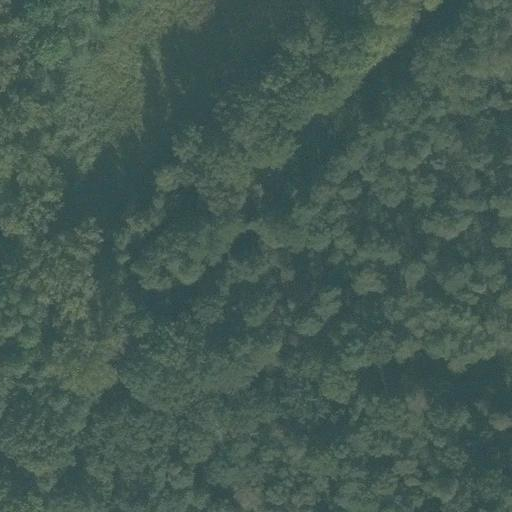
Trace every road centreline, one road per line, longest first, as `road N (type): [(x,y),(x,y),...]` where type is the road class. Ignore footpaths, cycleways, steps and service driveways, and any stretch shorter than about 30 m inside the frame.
road 1 (unclassified): [(20,511),(118,341),(428,0)]
road 2 (track): [(118,341),(0,87)]
